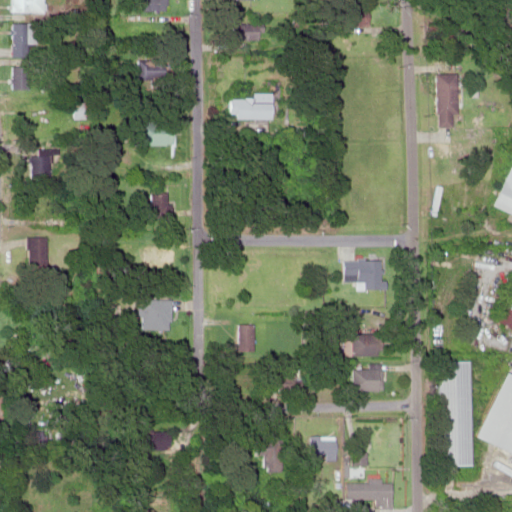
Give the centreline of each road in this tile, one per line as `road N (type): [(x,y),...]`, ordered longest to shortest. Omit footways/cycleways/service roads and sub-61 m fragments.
road 1 (residential): [(417,511),(405,0)]
road 2 (residential): [(188,495),(199,238),(195,0)]
road 3 (residential): [(417,402),(63,407)]
road 4 (residential): [(410,238),(199,238)]
